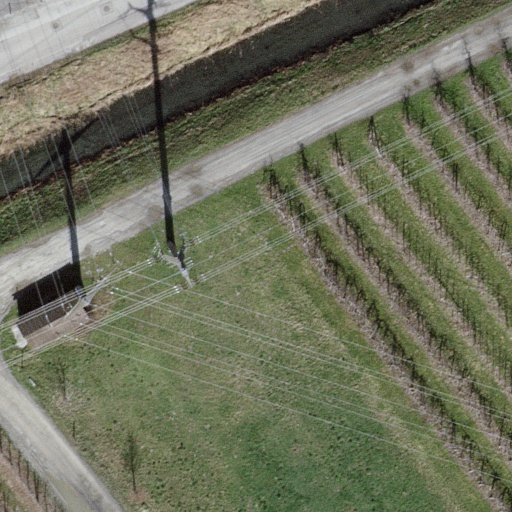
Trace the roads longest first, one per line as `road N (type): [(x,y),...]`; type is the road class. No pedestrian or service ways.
road 1 (track): [(511,30),(134,222),(0,310)]
road 2 (track): [(148,0),(0,61)]
road 3 (track): [(90,511),(0,398)]
